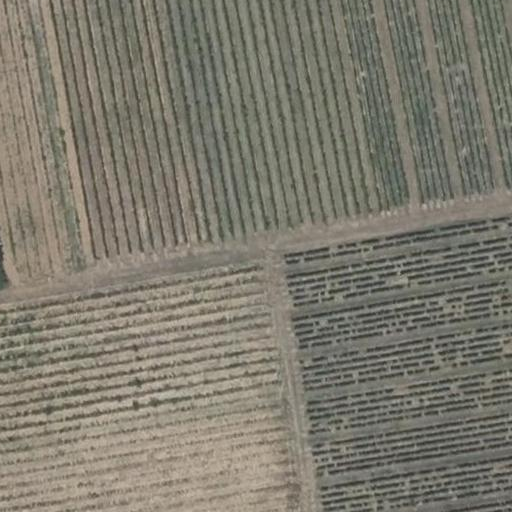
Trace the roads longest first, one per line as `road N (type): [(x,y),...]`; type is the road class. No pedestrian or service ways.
road 1 (track): [(309,511),(267,238)]
road 2 (track): [(0,293),(267,238)]
